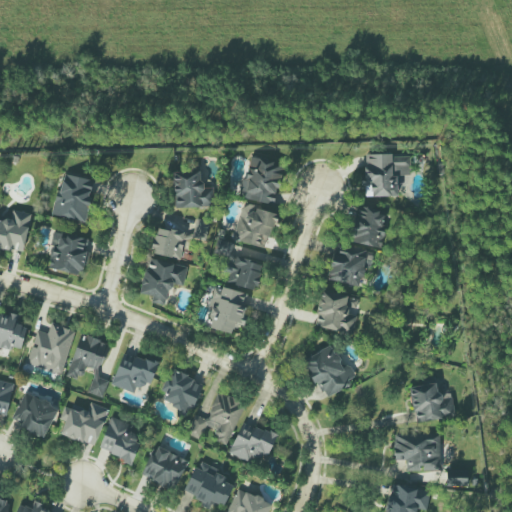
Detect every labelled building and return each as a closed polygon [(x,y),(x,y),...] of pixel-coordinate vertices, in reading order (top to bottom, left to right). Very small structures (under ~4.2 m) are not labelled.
[(275,205),(282,168),(273,166),(274,160),(248,155),(240,198),(275,205)] [(397,197),(397,175),(410,175),(410,155),(364,155),(365,197),(397,197)] [(174,208),(213,207),(212,187),(202,188),(201,171),(173,172),(174,208)] [(52,215),(85,222),(94,179),(62,172),(52,215)] [(267,248),(276,212),(241,204),(233,240),(267,248)] [(379,247),(385,209),(356,205),(350,242),(379,247)] [(0,248),(25,251),(29,213),(11,211),(10,221),(0,219),(0,248)] [(179,259),(185,233),(157,227),(151,253),(179,259)] [(47,269),(82,275),(86,251),(85,251),(87,238),(54,232),(47,269)] [(326,279),(361,288),(369,256),(334,248),(326,279)] [(187,266),(151,259),(148,270),(144,269),(139,293),(153,296),(151,303),(165,306),(170,283),(183,286),(187,266)] [(231,334),(233,326),(241,328),(246,307),(243,306),(246,294),(216,286),(205,327),(231,334)] [(313,326),(352,335),(356,316),(347,314),(349,307),(356,309),(358,298),(321,290),(313,326)] [(0,346),(21,351),(26,327),(16,325),(18,317),(0,312),(0,346)] [(75,330),(51,323),(48,334),(36,330),(27,364),(62,374),(75,330)] [(67,377),(80,380),(85,365),(101,369),(109,343),(80,334),(67,377)] [(324,400),(350,385),(348,381),(352,378),(333,344),(303,361),(324,400)] [(157,365),(124,352),(111,385),(134,393),(137,383),(149,387),(157,365)] [(191,414),(202,381),(170,371),(159,403),(191,414)] [(108,381),(93,376),(88,393),(103,398),(108,381)] [(13,384),(0,381),(0,416),(7,418),(13,384)] [(455,416),(450,392),(438,395),(436,383),(409,387),(415,423),(455,416)] [(10,422),(43,439),(58,409),(26,392),(10,422)] [(226,446),(245,405),(218,392),(205,419),(195,414),(186,433),(200,440),(206,427),(219,433),(215,441),(226,446)] [(108,408),(90,403),(87,414),(64,406),(60,419),(65,421),(60,435),(95,446),(108,408)] [(131,462),(140,436),(124,431),(127,423),(110,417),(98,451),(131,462)] [(229,451),(262,467),(276,437),(244,421),(229,451)] [(441,436),(394,435),(394,460),(406,461),(406,471),(440,471),(441,436)] [(187,458),(153,447),(142,479),(176,490),(187,458)] [(183,494),(213,507),(216,502),(224,505),(233,486),(225,482),(228,476),(198,462),(183,494)] [(446,486),(466,486),(467,471),(446,471),(446,486)] [(426,511),(431,493),(392,483),(384,511),(413,511),(415,508),(426,511)] [(268,511),(272,506),(239,488),(226,511),(268,511)]
